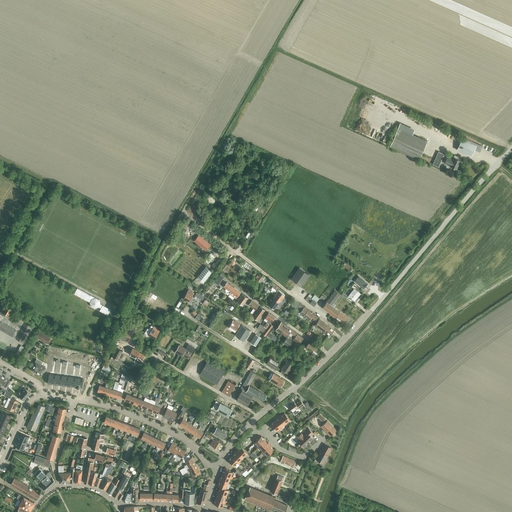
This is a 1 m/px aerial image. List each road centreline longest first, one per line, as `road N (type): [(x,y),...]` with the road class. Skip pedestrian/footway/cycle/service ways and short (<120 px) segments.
road 1 (unclassified): [(372,308),(511,148)]
road 2 (residential): [(218,467),(135,413),(74,398)]
road 3 (residential): [(133,345),(258,416)]
road 4 (residential): [(239,251),(348,335)]
road 5 (residential): [(183,312),(296,384)]
road 6 (residential): [(228,280),(329,354)]
